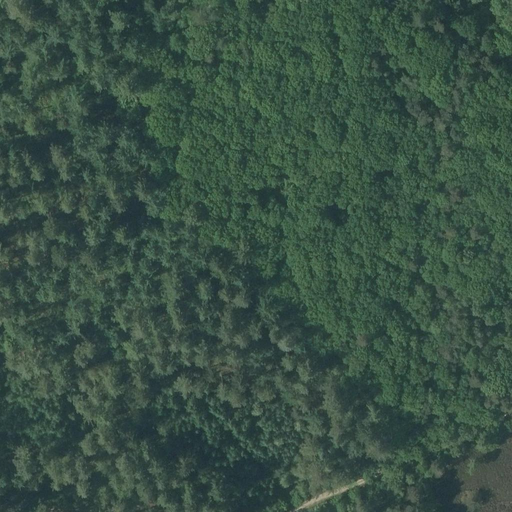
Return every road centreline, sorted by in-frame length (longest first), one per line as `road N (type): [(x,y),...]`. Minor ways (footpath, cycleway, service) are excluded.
road 1 (track): [(0,273),(152,199),(172,167),(146,113),(13,0)]
road 2 (track): [(290,511),(511,404)]
road 3 (track): [(163,511),(35,511)]
